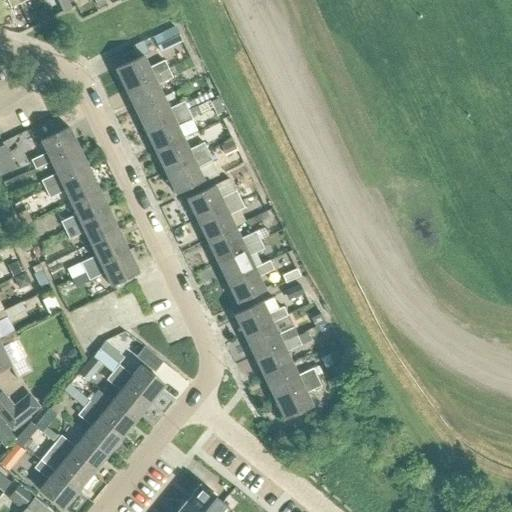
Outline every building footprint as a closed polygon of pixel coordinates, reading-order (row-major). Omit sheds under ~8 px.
[(19,4),(16,0),(6,0),(10,8),(19,4)] [(43,8),(32,13),(37,24),(47,20),(43,8)] [(152,37),(157,48),(159,52),(182,41),(174,26),(152,37)] [(157,48),(152,37),(151,36),(130,46),(136,58),(142,55),(157,48)] [(142,55),(136,58),(114,69),(124,90),(167,69),(163,61),(148,68),(142,55)] [(167,69),(124,90),(134,111),(162,97),(156,85),(171,78),(167,69)] [(162,97),(134,111),(144,131),(187,110),(183,102),(168,109),(162,97)] [(215,113),(223,109),(217,97),(209,101),(215,113)] [(191,119),(187,110),(144,131),(154,152),(182,138),(176,126),(191,119)] [(196,139),(215,135),(213,124),(194,128),(196,139)] [(30,160),(33,166),(34,169),(49,162),(78,148),(68,127),(39,140),(45,153),(30,160)] [(182,138),(154,152),(164,172),(207,151),(203,143),(188,150),(182,138)] [(237,149),(232,139),(221,144),(226,154),(237,149)] [(0,175),(0,176),(15,168),(4,144),(0,146),(0,175)] [(78,148),(49,162),(55,173),(40,181),(44,189),(88,168),(78,148)] [(207,151),(164,172),(174,193),(202,179),(196,167),(211,160),(207,151)] [(97,189),(88,168),(44,189),(48,198),(63,191),(69,203),(97,189)] [(195,220),(239,199),(235,190),(220,197),(214,185),(185,199),(195,220)] [(97,189),(69,203),(75,214),(60,222),(64,230),(107,209),(97,189)] [(239,199),(195,220),(205,240),(234,226),(228,215),(243,207),(239,199)] [(25,209),(17,213),(23,225),(30,221),(25,209)] [(107,209),(64,230),(68,239),(83,232),(89,244),(117,230),(107,209)] [(234,226),(205,240),(215,261),(258,240),(254,231),(239,238),(234,226)] [(117,230),(89,244),(95,256),(80,263),(84,271),(127,250),(117,230)] [(258,240),(215,261),(225,281),(253,268),(248,256),(263,248),(258,240)] [(127,250),(84,271),(88,280),(103,273),(109,285),(137,271),(127,250)] [(268,260),(253,268),(225,281),(235,302),(264,289),(258,276),(273,269),(268,260)] [(58,268),(43,277),(50,287),(64,277),(58,268)] [(18,289),(29,284),(24,272),(12,277),(18,289)] [(298,284),(283,291),(287,300),(302,294),(298,284)] [(271,296),(261,301),(233,315),(243,336),(271,322),(286,315),(282,306),(277,309),(271,296)] [(314,327),(324,322),(319,311),(309,316),(314,327)] [(277,334),(271,322),(243,336),(252,356),(304,332),(307,330),(303,322),(277,334)] [(13,331),(0,336),(0,369),(9,365),(0,347),(17,339),(13,331)] [(304,332),(252,356),(262,377),(291,363),(285,351),(300,344),(308,340),(304,332)] [(154,370),(162,361),(143,346),(135,355),(154,370)] [(66,358),(68,363),(77,358),(72,349),(67,351),(66,358)] [(92,356),(91,356),(77,374),(87,382),(101,364),(92,356)] [(363,377),(354,359),(335,368),(343,386),(363,377)] [(297,375),(291,363),(262,377),(272,397),(316,377),(311,368),(297,375)] [(149,403),(164,384),(139,364),(131,375),(118,365),(112,372),(149,403)] [(149,403),(112,372),(106,379),(118,390),(110,400),(134,420),(149,403)] [(320,385),(316,377),(272,397),(282,419),(311,405),(305,392),(320,385)] [(12,404),(0,390),(0,389),(0,418),(10,430),(11,430),(12,431),(30,417),(29,415),(39,407),(27,392),(12,404)] [(89,400),(83,407),(120,438),(134,420),(110,400),(102,410),(89,400)] [(120,438),(83,407),(77,415),(90,425),(81,435),(106,455),(120,438)] [(0,440),(5,447),(15,438),(0,420),(0,440)] [(295,437),(306,432),(301,420),(289,425),(295,437)] [(60,435),(54,443),(91,473),(106,455),(81,435),(73,446),(60,435)] [(91,473),(54,443),(48,450),(61,460),(52,471),(77,491),(91,473)] [(77,491),(52,471),(40,460),(34,468),(46,478),(38,489),(62,509),(77,491)] [(198,483),(184,500),(199,511),(221,511),(226,506),(198,483)] [(5,498),(19,508),(29,494),(16,484),(5,498)] [(19,511),(50,511),(32,496),(19,511)] [(199,511),(184,500),(174,511),(199,511)]
